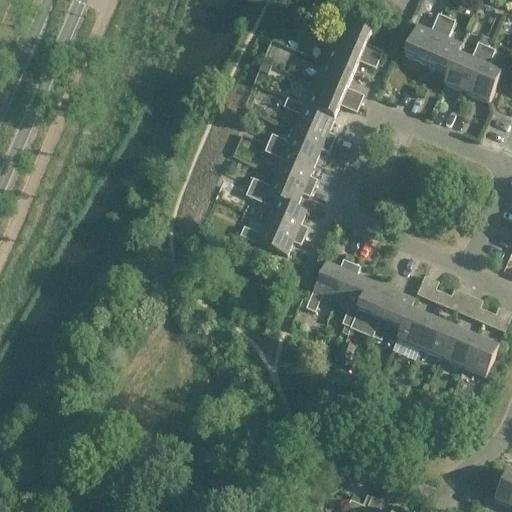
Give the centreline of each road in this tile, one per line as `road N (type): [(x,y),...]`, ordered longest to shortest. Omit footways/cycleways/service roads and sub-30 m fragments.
road 1 (residential): [(510,170),(378,114),(335,215),(466,272)]
road 2 (tertiary): [(0,181),(80,0)]
road 3 (tertiary): [(49,0),(0,114)]
